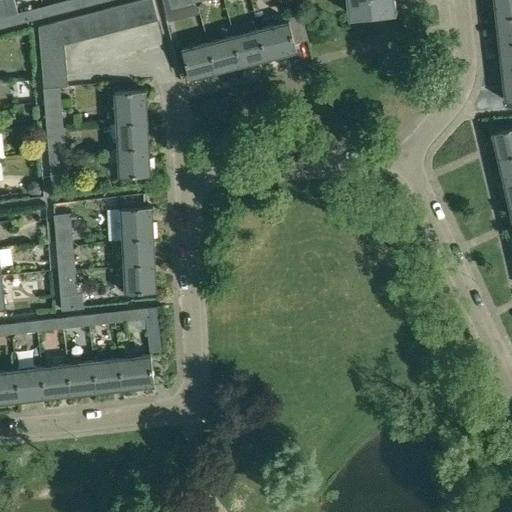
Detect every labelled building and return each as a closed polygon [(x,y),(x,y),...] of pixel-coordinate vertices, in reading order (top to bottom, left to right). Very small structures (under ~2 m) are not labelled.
[(50,15),(70,10),(68,0),(47,6),(50,15)] [(89,0),(69,0),(68,0),(70,10),(91,4),(89,0)] [(135,27),(146,24),(140,0),(128,3),(135,27)] [(152,0),(140,0),(146,24),(158,21),(152,0)] [(168,0),(171,8),(180,6),(178,0),(168,0)] [(396,9),(394,0),(349,0),(351,14),(350,14),(350,15),(397,10),(397,9),(396,9)] [(511,0),(493,0),(496,18),(511,16),(511,0)] [(123,30),(135,27),(128,3),(117,6),(123,30)] [(111,33),(123,30),(117,6),(105,9),(111,33)] [(39,8),(17,13),(20,22),(41,17),(39,8)] [(100,36),(111,33),(105,9),(94,12),(100,36)] [(88,39),(100,36),(94,12),(82,15),(88,39)] [(0,27),(20,22),(17,13),(0,17),(0,27)] [(88,39),(82,15),(70,18),(77,42),(88,39)] [(511,16),(496,18),(499,44),(511,42),(511,16)] [(38,26),(64,45),(77,42),(70,18),(38,26)] [(287,21),(262,28),(270,58),(296,51),(296,52),(297,52),(289,20),(287,20),(287,21)] [(38,26),(41,60),(66,58),(64,45),(38,26)] [(236,35),(244,65),(270,58),(262,28),(236,35)] [(236,35),(210,42),(218,72),(244,65),(236,35)] [(218,72),(210,42),(183,48),(183,47),(182,48),(191,80),(192,79),(192,78),(218,72)] [(511,42),(499,44),(502,70),(511,68),(511,42)] [(67,72),(66,58),(41,60),(42,74),(67,72)] [(511,68),(502,70),(505,100),(504,100),(504,102),(511,100),(511,68)] [(68,86),(67,72),(42,74),(43,88),(59,86),(68,86)] [(43,88),(44,100),(52,99),(52,96),(60,96),(59,86),(43,88)] [(115,92),(116,119),(147,118),(145,91),(147,91),(147,90),(114,91),(114,93),(115,92)] [(44,100),(45,109),(61,108),(60,96),(52,96),(52,99),(44,100)] [(45,109),(46,120),(62,119),(61,108),(45,109)] [(148,146),(147,118),(116,119),(118,148),(148,146)] [(63,130),(62,119),(46,120),(47,131),(63,130)] [(492,134),(498,159),(511,156),(511,128),(491,133),(491,135),(492,134)] [(64,139),(63,130),(47,131),(48,143),(56,142),(56,139),(64,139)] [(48,143),(49,152),(65,151),(64,139),(56,139),(56,142),(48,143)] [(149,173),(148,146),(118,148),(119,174),(118,174),(118,176),(151,174),(151,173),(149,173)] [(511,156),(498,159),(504,185),(511,182),(511,156)] [(49,161),(50,171),(58,170),(58,173),(66,172),(65,160),(49,161)] [(67,182),(66,172),(58,173),(58,170),(50,171),(51,183),(67,182)] [(121,209),(122,236),(153,235),(152,207),(153,207),(153,206),(120,208),(120,209),(121,209)] [(54,215),(55,230),(63,230),(62,227),(70,226),(69,213),(54,215)] [(55,230),(56,243),(72,241),(70,226),(62,227),(63,230),(55,230)] [(154,263),(153,235),(122,236),(124,266),(154,263)] [(73,262),(72,250),(57,251),(57,261),(65,260),(66,263),(73,262)] [(57,261),(58,273),(74,272),(73,262),(66,263),(65,260),(57,261)] [(124,266),(124,281),(125,292),(124,292),(124,293),(157,291),(157,290),(156,290),(154,263),(124,266)] [(58,273),(60,285),(67,284),(67,282),(75,281),(74,272),(58,273)] [(67,284),(60,285),(60,295),(61,306),(62,311),(83,309),(83,307),(82,292),(77,293),(76,293),(75,281),(67,282),(67,284)] [(160,335),(157,307),(145,309),(146,318),(148,337),(160,335)] [(146,318),(145,309),(118,312),(119,322),(146,318)] [(87,315),(89,325),(110,323),(109,313),(87,315)] [(89,325),(87,315),(66,318),(67,328),(89,325)] [(36,321),(37,331),(58,329),(57,319),(36,321)] [(15,333),(37,331),(36,321),(14,324),(15,333)] [(75,394),(102,391),(99,360),(80,362),(78,351),(67,352),(68,364),(72,363),(75,394)] [(125,357),(128,388),(153,385),(153,386),(154,386),(150,353),(149,353),(149,354),(125,357)] [(125,357),(99,360),(102,391),(128,388),(125,357)] [(72,363),(68,364),(45,366),(48,397),(75,394),(72,363)] [(17,369),(21,400),(48,397),(45,366),(17,369)] [(0,402),(21,400),(17,369),(0,371),(0,402)]
